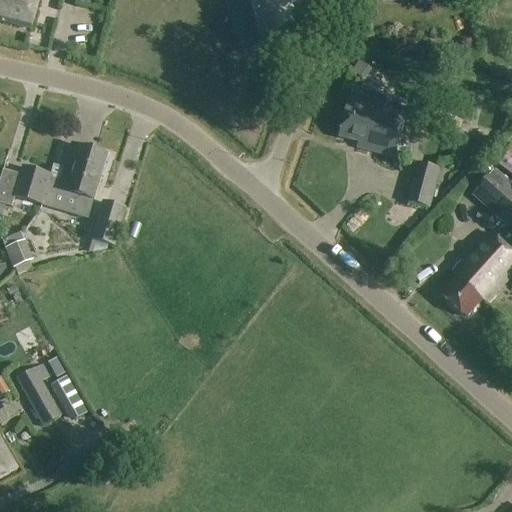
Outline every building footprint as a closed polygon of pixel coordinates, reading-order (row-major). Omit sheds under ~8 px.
[(0,0),(0,16),(32,24),(37,0),(0,0)] [(234,0),(250,52),(274,45),(260,0),(234,0)] [(364,114),(366,108),(349,104),(348,109),(345,108),(337,138),(357,143),(355,150),(394,159),(404,118),(378,112),(376,117),(364,114)] [(474,137),(469,160),(482,163),(484,158),(489,159),(492,145),(487,144),(487,140),(474,137)] [(87,220),(106,157),(71,146),(63,171),(54,168),(51,177),(25,169),(22,179),(1,173),(0,177),(0,205),(12,209),(16,198),(87,220)] [(429,210),(439,171),(415,165),(405,204),(429,210)] [(508,230),(511,224),(511,186),(495,171),(471,198),(508,230)] [(115,249),(125,212),(101,205),(91,242),(115,249)] [(486,304),(511,274),(511,256),(487,235),(461,264),(466,269),(441,298),(465,319),(481,300),(486,304)] [(15,270),(33,262),(24,243),(7,251),(15,270)] [(43,366),(16,382),(36,417),(54,406),(41,383),(50,378),(43,366)] [(0,478),(14,470),(0,446),(0,478)]
